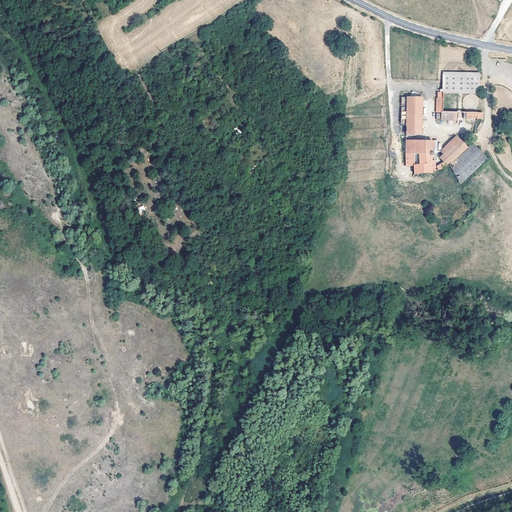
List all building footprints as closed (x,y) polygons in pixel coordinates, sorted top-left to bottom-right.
[(479,72),(442,71),(442,91),(479,92),(479,72)] [(422,97),(406,97),(406,134),(421,134),(422,97)] [(442,112),(441,112),(441,120),(456,121),(456,112),(442,112)] [(441,150),(444,153),(460,139),(456,135),(441,150)] [(460,139),(444,153),(440,158),(444,163),(446,164),(447,164),(466,147),(463,143),(460,139)] [(447,164),(459,183),(486,160),(487,159),(468,139),(463,143),(466,147),(447,164)] [(435,161),(431,161),(431,155),(433,155),(433,140),(406,140),(407,174),(415,173),(431,172),(431,170),(435,170),(435,161)] [(143,205),(137,208),(140,215),(146,212),(143,205)]
